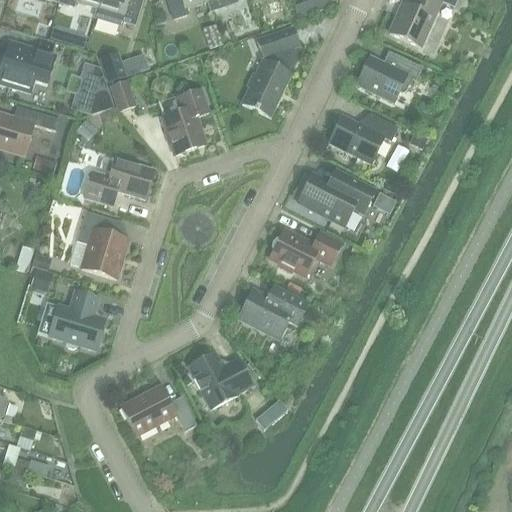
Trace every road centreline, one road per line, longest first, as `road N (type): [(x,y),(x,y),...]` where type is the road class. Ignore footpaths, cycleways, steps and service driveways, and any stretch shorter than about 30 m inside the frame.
road 1 (residential): [(112,372),(174,179),(299,138)]
road 2 (residential): [(112,372),(204,322),(299,138)]
road 3 (secondary): [(511,247),(370,511)]
road 4 (secondary): [(409,511),(511,301)]
road 5 (residential): [(143,511),(87,401),(88,384),(112,372)]
road 6 (residential): [(299,138),(362,0)]
